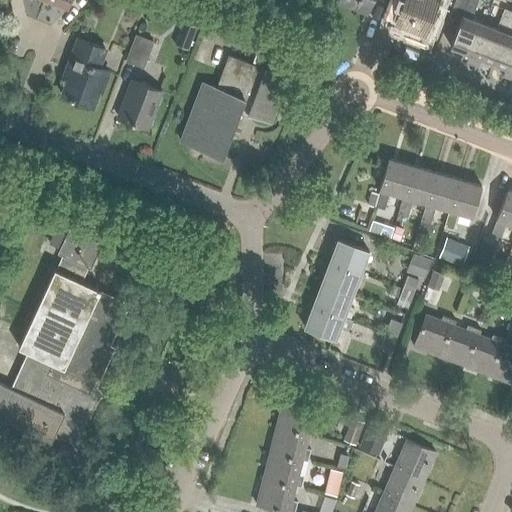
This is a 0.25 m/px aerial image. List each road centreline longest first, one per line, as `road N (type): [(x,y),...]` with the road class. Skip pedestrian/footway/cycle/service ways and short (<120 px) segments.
road 1 (residential): [(511,151),(353,91),(250,222)]
road 2 (residential): [(511,447),(251,338)]
road 3 (residential): [(250,222),(0,130)]
road 4 (residential): [(171,511),(251,338)]
